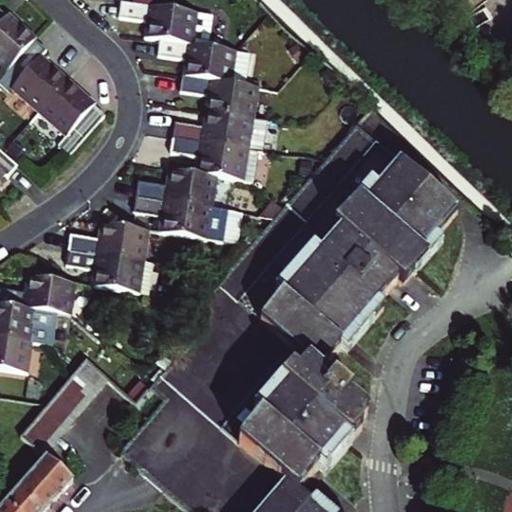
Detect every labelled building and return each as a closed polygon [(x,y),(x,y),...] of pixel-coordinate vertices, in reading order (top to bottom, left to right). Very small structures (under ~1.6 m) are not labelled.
[(0,3),(0,62),(3,65),(32,31),(0,3)] [(195,14),(120,4),(117,8),(115,18),(143,22),(151,23),(149,40),(152,40),(189,45),(195,14)] [(151,23),(143,22),(141,38),(149,40),(151,23)] [(32,31),(3,65),(0,68),(0,83),(4,87),(8,82),(30,101),(59,70),(59,69),(37,49),(44,42),(32,31)] [(234,52),(189,45),(152,40),(149,56),(177,60),(187,61),(184,78),(230,84),(244,86),(248,54),(234,52)] [(184,78),(187,61),(177,60),(174,76),(182,77),(184,78)] [(29,102),(38,111),(68,78),(59,70),(30,101),(29,102)] [(244,86),(230,84),(184,78),(182,77),(180,93),(208,97),(217,98),(215,113),(252,119),(257,88),(244,86)] [(68,78),(38,111),(65,135),(54,148),(65,159),(102,119),(90,108),(96,103),(68,78)] [(215,113),(217,98),(208,97),(206,112),(215,113)] [(212,130),(215,113),(206,112),(203,129),(212,130)] [(268,121),(252,119),(215,113),(212,130),(203,129),(175,125),(173,140),(248,151),(258,152),(264,153),(268,121)] [(460,218),(360,130),(286,213),(187,322),(202,335),(156,386),(151,391),(165,403),(120,455),(185,511),(314,511),(300,499),(347,445),(353,450),(365,436),(359,431),(370,419),(322,377),(368,324),(374,329),(386,314),(381,310),(400,287),(406,292),(418,278),(412,274),(460,218)] [(258,152),(248,151),(173,140),(171,155),(198,159),(208,160),(206,175),(216,176),(244,180),(250,181),(254,182),(258,152)] [(0,176),(3,173),(7,176),(17,165),(0,149),(0,176)] [(196,174),(206,175),(208,160),(198,159),(196,174)] [(163,188),(173,189),(176,171),(166,169),(163,188)] [(135,183),(133,197),(211,209),(216,176),(206,175),(196,174),(176,171),(173,189),(163,188),(135,183)] [(211,209),(133,197),(131,212),(158,216),(169,218),(166,234),(207,240),(221,242),(225,211),(211,209)] [(156,233),(166,234),(169,218),(158,216),(156,233)] [(99,240),(105,241),(108,226),(101,225),(99,240)] [(69,251),(143,262),(148,232),(108,226),(105,241),(99,240),(71,237),(69,251)] [(143,262),(69,251),(66,266),(94,271),(100,272),(98,288),(131,293),(137,294),(143,262)] [(91,287),(98,288),(100,272),(94,271),(91,287)] [(30,295),(33,278),(25,277),(22,294),(30,295)] [(72,284),(33,278),(30,295),(22,294),(0,291),(0,305),(33,311),(54,314),(68,316),(72,284)] [(54,314),(33,311),(0,305),(0,337),(29,342),(30,342),(50,345),(54,314)] [(0,368),(24,372),(29,342),(0,337),(0,368)] [(24,440),(45,458),(109,384),(89,366),(24,440)] [(33,475),(59,498),(73,482),(61,472),(47,459),(33,475)] [(20,490),(45,511),(46,511),(59,498),(33,475),(20,490)] [(45,511),(20,490),(0,511),(45,511)]
